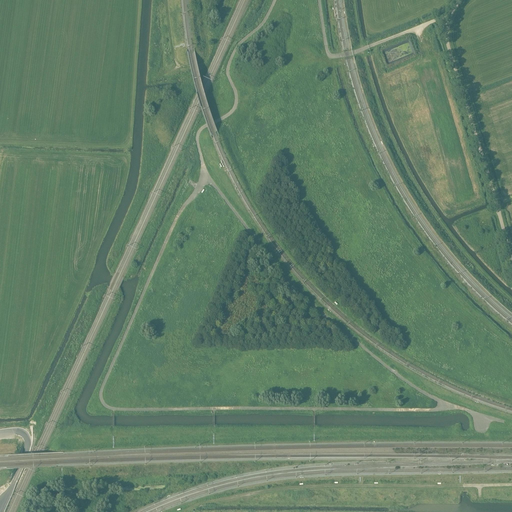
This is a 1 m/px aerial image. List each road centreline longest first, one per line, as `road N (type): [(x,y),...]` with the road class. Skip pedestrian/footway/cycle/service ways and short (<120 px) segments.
road 1 (track): [(235,107),(283,68),(330,56),(349,132),(397,226),(455,298),(511,348)]
road 2 (track): [(511,301),(455,244),(405,168),(369,79),(352,0)]
road 3 (unclassified): [(450,16),(446,41),(511,260)]
